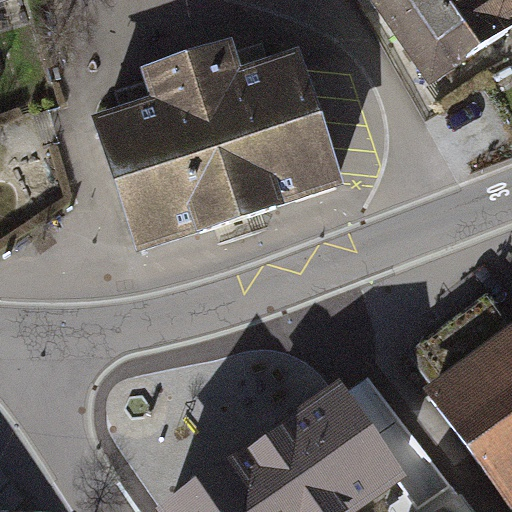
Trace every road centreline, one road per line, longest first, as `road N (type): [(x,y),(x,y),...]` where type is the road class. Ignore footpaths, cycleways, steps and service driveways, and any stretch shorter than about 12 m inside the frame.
road 1 (tertiary): [(511,195),(265,287),(128,328),(39,339)]
road 2 (residential): [(39,339),(62,430),(108,511)]
